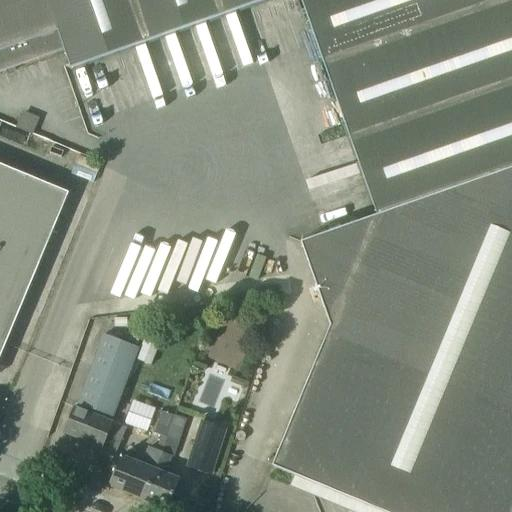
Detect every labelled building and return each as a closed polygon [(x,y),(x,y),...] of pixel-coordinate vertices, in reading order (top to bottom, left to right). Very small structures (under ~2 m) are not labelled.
[(511,511),(511,0),(0,0),(0,73),(63,51),(70,71),(272,0),(302,0),(380,218),(303,246),(331,325),(272,467),(318,486),(348,473),(361,504),(392,492),(400,511),(431,511),(437,510),(437,511),(511,511)] [(0,359),(5,346),(69,194),(0,165),(0,359)] [(138,350),(139,348),(104,335),(78,405),(113,418),(129,374),(138,350)] [(128,398),(120,421),(148,431),(156,408),(128,398)] [(102,449),(109,431),(112,423),(74,408),(64,434),(102,449)] [(160,439),(167,442),(177,418),(159,412),(151,435),(160,439)] [(202,423),(194,449),(188,468),(211,475),(225,430),(202,423)] [(162,453),(149,449),(143,466),(121,457),(109,487),(144,501),(162,453)] [(164,474),(171,457),(162,453),(144,501),(167,510),(175,492),(179,480),(164,474)]
